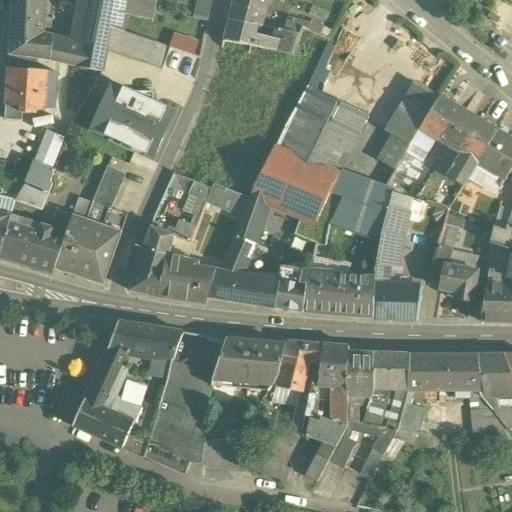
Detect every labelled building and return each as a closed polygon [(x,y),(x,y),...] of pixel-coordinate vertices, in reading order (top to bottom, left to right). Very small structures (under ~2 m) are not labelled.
[(12,0),(11,33),(43,37),(45,0),(12,0)] [(91,0),(82,50),(52,44),(51,63),(84,71),(103,73),(107,52),(111,30),(122,34),(123,33),(128,0),(91,0)] [(212,1),(207,0),(197,0),(194,17),(209,20),(212,1)] [(259,0),(259,1),(254,0),(233,0),(228,22),(256,27),(261,28),(269,3),(259,0)] [(305,24),(287,19),(284,32),(299,36),(302,29),(320,38),(323,29),(311,23),(309,26),(305,24)] [(256,27),(228,22),(223,43),(251,48),(271,54),(274,42),(254,36),(256,27)] [(170,49),(123,33),(122,34),(111,30),(107,52),(161,70),(170,49)] [(284,32),(278,30),(274,42),(271,54),(275,55),(291,58),(294,48),(299,36),(284,32)] [(43,37),(11,33),(9,57),(36,61),(51,63),(52,44),(53,38),(43,37)] [(180,33),(174,47),(198,56),(203,42),(180,33)] [(36,61),(9,57),(8,71),(35,72),(36,61)] [(35,72),(8,71),(5,108),(20,109),(35,110),(55,111),(57,74),(35,72)] [(175,113),(153,103),(153,93),(132,93),(112,84),(89,133),(153,162),(175,113)] [(419,86),(391,134),(397,138),(411,146),(420,131),(439,99),(419,86)] [(308,89),(282,134),(275,150),(308,163),(338,174),(339,174),(345,160),(346,160),(366,115),(308,89)] [(468,116),(439,99),(420,131),(436,141),(449,148),(468,116)] [(497,133),(468,116),(449,148),(461,156),(477,165),(497,133)] [(436,141),(420,131),(411,146),(406,155),(422,164),(436,141)] [(511,142),(497,133),(477,165),(477,166),(505,182),(510,174),(511,170),(511,142)] [(411,146),(397,138),(381,163),(390,169),(395,172),(406,155),(411,146)] [(258,184),(251,198),(252,199),(263,204),(284,213),(308,163),(275,150),(274,149),(258,184)] [(477,165),(461,156),(451,173),(466,183),(477,166),(477,165)] [(338,174),(308,163),(284,213),(301,220),(294,239),(317,248),(325,248),(329,228),(343,201),(357,206),(365,185),(339,174),(338,174)] [(34,164),(26,185),(49,194),(53,185),(50,184),(55,172),(34,164)] [(390,169),(377,190),(383,192),(395,172),(390,169)] [(128,217),(111,211),(124,180),(107,172),(101,185),(93,204),(87,221),(122,233),(128,217)] [(193,184),(173,176),(168,188),(188,197),(193,184)] [(194,184),(193,184),(188,197),(195,200),(189,216),(193,218),(200,221),(206,204),(211,191),(194,184)] [(241,197),(213,185),(211,191),(206,204),(242,220),(251,201),(241,197)] [(377,190),(365,185),(357,206),(343,201),(329,228),(380,243),(381,235),(381,234),(385,216),(386,215),(391,196),(383,193),(383,192),(377,190)] [(380,243),(376,266),(375,266),(374,280),(373,287),(385,288),(388,268),(396,269),(402,239),(412,201),(392,195),(391,196),(386,215),(385,216),(381,234),(381,235),(380,243)] [(93,204),(79,199),(73,217),(87,222),(87,221),(93,204)] [(242,220),(236,234),(238,235),(228,258),(246,264),(255,236),(259,215),(263,204),(252,199),(251,201),(242,220)] [(511,211),(511,213),(505,233),(493,229),(489,246),(506,251),(507,251),(511,252),(511,211)] [(0,257),(11,218),(0,215),(0,257)] [(63,243),(55,267),(104,285),(122,234),(122,233),(87,221),(87,222),(73,217),(66,234),(63,243)] [(11,218),(0,257),(0,259),(52,275),(55,267),(63,243),(66,234),(11,218)] [(181,224),(179,223),(175,231),(168,229),(166,234),(174,237),(173,239),(191,245),(200,221),(193,218),(191,223),(183,220),(181,224)] [(461,244),(463,229),(451,228),(449,242),(461,244)] [(166,234),(150,229),(142,251),(166,257),(169,257),(173,239),(174,237),(166,234)] [(452,246),(440,242),(438,247),(450,252),(452,246)] [(506,251),(489,246),(486,261),(485,273),(489,273),(502,274),(507,251),(506,251)] [(438,247),(429,276),(443,280),(445,268),(447,268),(451,252),(450,252),(438,247)] [(166,257),(142,251),(129,293),(157,299),(166,257)] [(511,252),(507,251),(502,274),(489,273),(479,323),(511,324),(511,252)] [(169,257),(166,257),(157,299),(196,305),(198,269),(199,264),(169,257)] [(222,273),(215,271),(207,301),(254,308),(259,281),(242,278),(246,264),(228,258),(225,266),(222,273)] [(301,273),(283,267),(277,284),(298,287),(301,273)] [(447,268),(445,268),(443,280),(440,292),(446,293),(445,299),(471,303),(476,274),(447,268)] [(215,271),(198,269),(196,305),(206,307),(207,301),(215,271)] [(374,280),(301,273),(298,287),(306,287),(302,314),(371,319),(373,287),(374,280)] [(277,284),(259,281),(254,308),(272,311),(277,284)] [(298,287),(277,284),(272,311),(271,314),(302,317),(302,314),(306,287),(298,287)] [(385,288),(373,287),(371,319),(417,321),(420,290),(385,288)] [(182,334),(118,324),(112,339),(103,359),(124,368),(130,356),(172,363),(182,334)] [(226,338),(182,334),(172,363),(179,365),(215,371),(225,342),(226,338)] [(249,344),(225,342),(215,371),(212,379),(212,381),(273,387),(279,374),(284,347),(260,345),(260,344),(249,343),(249,344)] [(324,346),(288,343),(281,374),(275,389),(301,394),(303,394),(305,381),(309,363),(321,364),(324,346)] [(346,348),(324,346),(321,364),(318,385),(319,385),(318,387),(339,389),(346,389),(346,381),(345,380),(346,354),(346,348)] [(372,355),(346,354),(345,380),(346,381),(346,389),(346,398),(352,398),(370,399),(373,391),(372,355)] [(409,357),(372,355),(373,391),(394,392),(394,400),(405,401),(407,393),(409,357)] [(511,378),(503,356),(477,357),(482,393),(483,395),(478,395),(484,402),(490,410),(498,409),(498,407),(496,396),(511,396),(511,378)] [(511,356),(503,356),(511,378),(511,356)] [(477,357),(409,357),(407,393),(482,393),(477,357)] [(124,368),(103,359),(72,428),(143,459),(152,434),(156,421),(157,419),(143,413),(115,401),(129,371),(124,368)] [(172,363),(169,376),(177,377),(179,365),(172,363)] [(215,371),(179,365),(177,377),(211,383),(212,381),(212,379),(215,371)] [(154,377),(143,413),(157,419),(163,399),(168,381),(154,377)] [(305,381),(303,394),(301,394),(293,432),(306,437),(310,421),(311,421),(315,402),(318,387),(319,385),(318,385),(305,381)] [(346,389),(339,389),(339,393),(336,393),(332,396),(331,422),(325,427),(320,444),(322,445),(335,449),(342,435),(345,428),(346,424),(346,398),(346,389)] [(394,392),(373,391),(370,399),(362,425),(386,429),(398,432),(399,428),(401,416),(405,404),(405,401),(394,400),(394,392)] [(352,398),(346,398),(346,424),(356,425),(357,425),(358,406),(352,406),(352,398)] [(187,410),(163,399),(157,419),(156,421),(179,431),(187,413),(187,410)] [(324,404),(315,402),(311,421),(320,424),(324,404)] [(425,408),(405,404),(401,416),(399,428),(419,434),(425,408)] [(511,415),(507,408),(498,407),(498,409),(490,410),(490,411),(508,432),(511,428),(511,415)] [(197,416),(196,426),(190,445),(192,445),(192,455),(189,465),(201,466),(204,443),(208,415),(188,409),(187,410),(187,413),(197,416)] [(508,432),(490,411),(470,412),(472,437),(508,433),(508,432)] [(179,431),(176,438),(190,445),(196,426),(197,416),(187,413),(179,431)] [(152,434),(143,459),(184,477),(184,478),(189,465),(192,455),(192,445),(190,445),(176,438),(175,438),(179,431),(156,421),(152,434)] [(311,421),(310,421),(306,437),(306,439),(314,442),(320,424),(311,421)] [(320,424),(314,442),(320,444),(325,427),(326,426),(320,424)] [(356,425),(346,424),(345,428),(342,435),(349,439),(356,425)] [(386,429),(362,425),(360,435),(380,439),(386,429)] [(398,432),(386,429),(380,439),(372,451),(382,457),(392,441),(398,432)] [(349,439),(342,435),(335,449),(328,463),(344,470),(356,443),(349,439)] [(266,452),(204,443),(201,466),(261,475),(264,461),(266,452)] [(322,445),(305,478),(316,485),(328,463),(335,449),(322,445)] [(289,458),(266,449),(266,452),(264,461),(285,469),(289,458)] [(382,457),(372,451),(359,477),(370,482),(382,457)] [(285,469),(264,461),(261,475),(285,485),(291,471),(285,469)]
